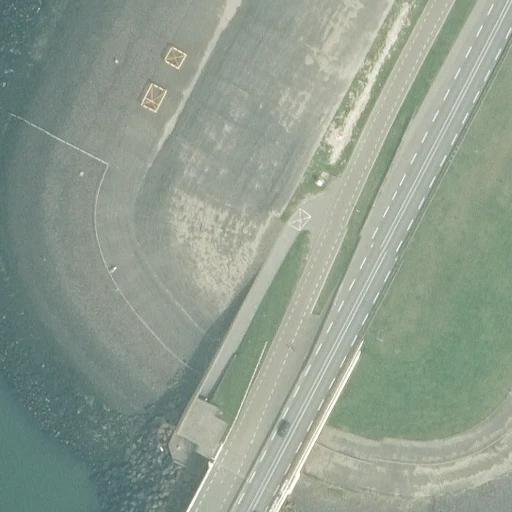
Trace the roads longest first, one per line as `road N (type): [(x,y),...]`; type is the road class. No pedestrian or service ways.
road 1 (primary): [(243,511),(509,0)]
road 2 (unclassified): [(201,511),(440,0)]
